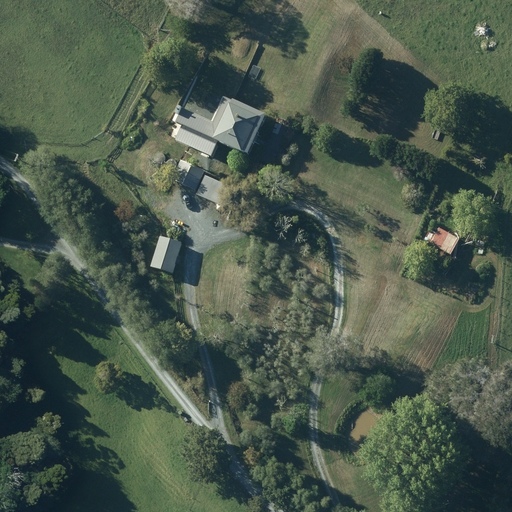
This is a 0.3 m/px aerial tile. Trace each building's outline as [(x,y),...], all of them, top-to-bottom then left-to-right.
[(254,158),(273,118),(229,97),(214,129),(203,123),(193,143),(200,146),(197,151),(210,157),(212,152),(217,154),(222,143),(254,158)] [(439,155),(445,144),(428,135),(422,146),(439,155)] [(185,162),(175,182),(200,193),(198,197),(216,205),(225,186),(203,176),(205,171),(185,162)] [(432,229),(425,242),(448,253),(454,240),(432,229)] [(186,243),(163,237),(154,270),(177,276),(186,243)]
